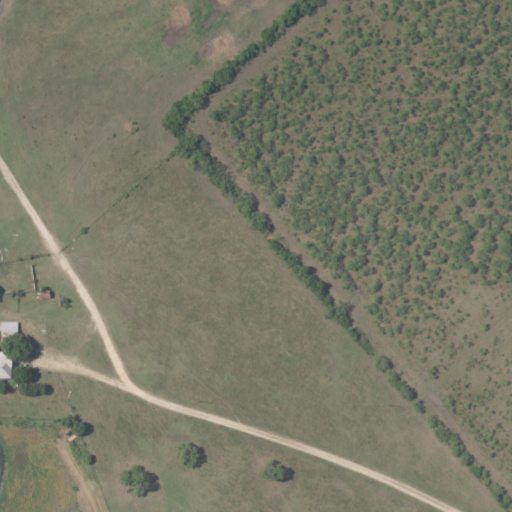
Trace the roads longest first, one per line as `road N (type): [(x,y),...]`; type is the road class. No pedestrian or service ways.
road 1 (residential): [(484,511),(26,359)]
road 2 (track): [(0,166),(89,309),(130,394)]
